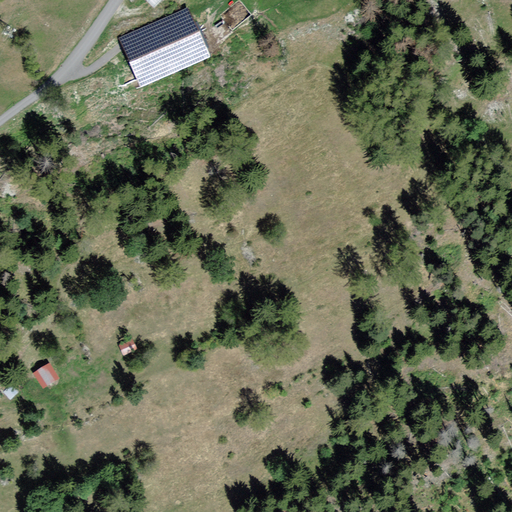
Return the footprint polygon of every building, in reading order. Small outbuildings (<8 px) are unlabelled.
[(155,0),(164,8),(172,0),(155,0)] [(206,12),(145,39),(161,74),(221,47),(206,12)] [(141,351),(136,339),(123,345),(128,357),(141,351)] [(65,376),(53,362),(37,376),(49,390),(65,376)] [(22,389),(14,383),(5,393),(13,400),(22,389)]
